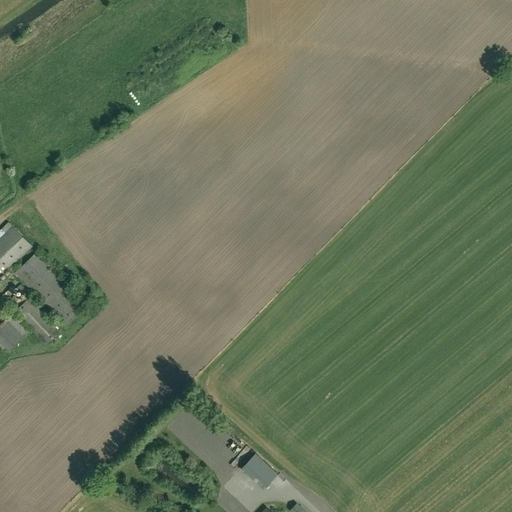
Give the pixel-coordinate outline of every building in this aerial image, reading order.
[(0,276),(32,245),(13,226),(0,239),(0,276)] [(16,271),(66,325),(87,304),(37,251),(16,271)] [(0,315),(10,305),(16,311),(28,299),(23,293),(17,298),(8,289),(0,296),(0,315)] [(28,299),(16,311),(15,312),(46,345),(60,332),(29,298),(28,299)] [(30,331),(13,313),(0,325),(0,341),(9,351),(30,331)] [(306,511),(297,503),(289,511),(290,511),(306,511)]
